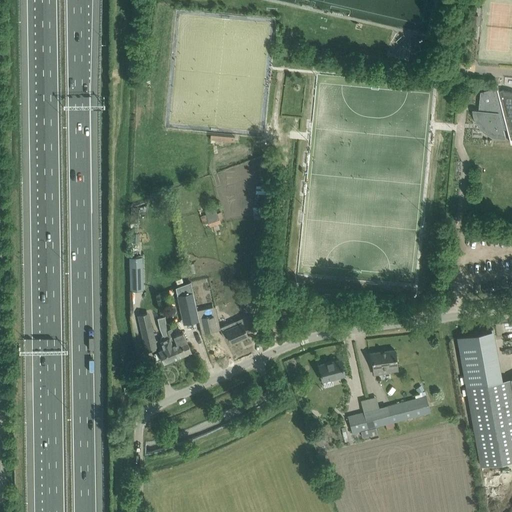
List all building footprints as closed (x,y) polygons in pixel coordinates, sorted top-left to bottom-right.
[(511,96),(509,96),(505,96),(506,98),(501,100),(497,87),(480,92),(479,108),(480,108),(480,111),(478,111),(478,113),(479,116),(479,118),(481,120),(483,123),(486,127),(490,129),(493,131),(496,132),(500,133),(503,133),(502,130),(507,129),(509,133),(510,140),(511,139),(511,96)] [(241,147),(240,143),(217,148),(218,152),(241,147)] [(217,207),(199,214),(204,228),(222,221),(217,207)] [(142,257),(130,258),(131,291),(143,291),(142,257)] [(321,301),(320,311),(330,312),(331,308),(343,309),(344,299),(332,298),(332,294),(322,293),(322,297),(321,301)] [(147,313),(137,315),(145,351),(157,349),(152,327),(150,327),(147,313)] [(200,317),(204,333),(217,330),(213,314),(200,317)] [(199,334),(197,323),(195,315),(182,318),(184,325),(190,324),(192,335),(199,334)] [(164,317),(158,318),(160,328),(165,339),(161,341),(164,348),(159,350),(164,363),(177,357),(169,337),(168,333),(167,329),(164,317)] [(235,320),(220,327),(226,340),(229,338),(231,342),(247,335),(243,326),(242,322),(237,324),(235,320)] [(169,337),(177,357),(191,351),(186,339),(183,332),(174,335),(171,328),(167,329),(168,333),(169,337)] [(465,335),(458,336),(467,386),(481,466),(511,460),(511,387),(510,379),(501,380),(493,340),(490,341),(490,338),(493,338),(494,338),(493,329),(469,333),(469,334),(465,335)] [(371,353),(372,363),(373,369),(389,366),(390,371),(398,370),(395,350),(371,353)] [(318,365),(321,375),(322,380),(345,375),(341,359),(318,365)] [(371,410),(375,426),(430,412),(426,395),(371,410)] [(352,433),(375,426),(371,410),(348,416),(352,433)]
